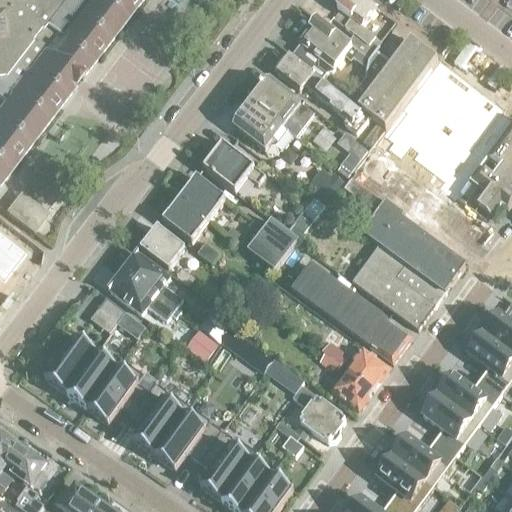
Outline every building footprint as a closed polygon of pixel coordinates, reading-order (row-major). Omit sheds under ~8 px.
[(0,190),(144,0),(0,0),(0,100),(6,105),(0,113),(0,190)] [(338,0),(344,4),(338,12),(355,25),(349,33),(354,37),(347,47),(354,51),(353,52),(370,65),(377,56),(377,57),(381,52),(379,50),(382,46),(378,43),(364,32),(378,13),(361,0),(338,0)] [(305,51),(295,62),(323,83),(327,78),(328,78),(332,76),(333,77),(346,61),(351,65),(354,62),(367,73),(367,76),(368,77),(370,65),(353,52),(352,53),(318,26),(302,48),(305,51)] [(370,65),(368,77),(368,79),(368,81),(351,104),(371,119),(370,121),(388,135),(439,65),(438,64),(411,44),(392,68),(377,57),(377,56),(370,65)] [(305,91),(316,99),(326,85),(323,83),(295,62),(292,60),(278,78),(301,96),(305,91)] [(511,128),(511,118),(439,65),(388,135),(380,146),(390,153),(385,160),(398,169),(408,156),(416,162),(411,169),(442,191),(437,197),(453,209),(471,185),(511,128)] [(326,85),(316,99),(348,124),(345,128),(357,137),(370,121),(371,119),(351,104),(326,85)] [(271,87),(254,111),(284,134),(284,132),(301,110),(271,87)] [(236,133),(266,156),(268,157),(272,158),(279,157),(283,155),(294,140),(284,132),(284,134),(254,111),(236,133)] [(319,132),(327,122),(315,113),(307,123),(319,132)] [(378,143),(385,134),(377,128),(370,137),(378,143)] [(511,128),(471,185),(488,198),(479,211),(493,221),(502,209),(509,214),(511,209),(511,128)] [(351,154),(341,170),(350,176),(367,149),(345,135),(339,146),(351,154)] [(260,191),(267,182),(224,149),(205,174),(237,198),(249,183),(260,191)] [(331,180),(328,177),(316,192),(319,195),(317,198),(329,207),(345,187),(333,177),(331,180)] [(197,183),(181,205),(210,228),(227,206),(197,183)] [(353,288),(419,336),(467,270),(403,223),(404,221),(353,183),(345,194),(379,218),(364,238),(381,251),(353,288)] [(7,210),(34,235),(50,217),(24,193),(7,210)] [(313,202),(287,237),(298,246),(325,210),(313,202)] [(194,249),(210,228),(181,205),(164,227),(194,249)] [(285,267),(300,248),(298,247),(298,246),(287,237),(284,235),(272,226),(249,257),(276,276),(284,265),(285,267)] [(26,254),(0,234),(0,279),(4,282),(26,254)] [(170,275),(185,254),(158,234),(142,255),(170,275)] [(212,268),(219,258),(205,247),(198,257),(212,268)] [(125,277),(179,319),(181,315),(178,313),(183,306),(165,292),(172,283),(139,258),(125,277)] [(413,344),(312,269),(312,270),(293,295),(394,369),(413,344)] [(196,282),(183,272),(176,280),(189,290),(196,282)] [(179,319),(125,277),(110,296),(143,321),(149,313),(168,327),(173,320),(176,322),(179,319)] [(80,309),(94,318),(106,299),(93,290),(80,309)] [(91,324),(111,338),(119,328),(126,318),(107,303),(91,324)] [(126,318),(119,328),(125,333),(133,323),(126,318)] [(511,328),(499,319),(497,321),(494,319),(483,334),(486,336),(484,339),(511,359),(511,328)] [(208,340),(217,347),(228,330),(218,324),(208,340)] [(217,347),(208,340),(200,334),(186,352),(205,367),(219,349),(217,347)] [(479,339),(468,354),(471,357),(469,359),(489,374),(481,384),(502,400),(511,386),(511,359),(484,339),(482,342),(479,339)] [(46,384),(67,399),(97,358),(76,342),(61,362),(55,357),(49,366),(55,370),(46,384)] [(330,351),(325,358),(342,371),(347,363),(330,351)] [(67,399),(88,414),(123,365),(122,364),(117,372),(97,358),(67,399)] [(339,375),(342,371),(325,358),(319,366),(330,374),(332,370),(339,375)] [(351,377),(375,395),(390,375),(366,358),(351,377)] [(121,413),(133,421),(150,397),(139,389),(144,380),(123,365),(88,414),(109,429),(121,413)] [(375,395),(351,377),(336,398),(360,415),(375,395)] [(441,398),(438,401),(479,431),(502,400),(481,384),(473,395),(453,380),(451,383),(448,381),(438,396),(441,398)] [(133,445),(155,460),(190,411),(157,387),(150,397),(133,421),(144,429),(133,445)] [(303,392),(295,403),(299,406),(312,415),(302,428),(330,448),(331,448),(331,447),(337,447),(342,440),(341,434),(346,427),(345,426),(319,407),(321,404),(310,396),(303,392)] [(438,401),(436,403),(433,401),(423,416),(425,418),(424,421),(443,435),(435,446),(457,462),(479,431),(438,401)] [(188,459),(200,467),(223,436),(211,427),(212,427),(190,411),(155,460),(176,476),(188,459)] [(511,430),(507,428),(498,441),(508,448),(511,442),(511,430)] [(200,491),(222,507),(252,465),(230,450),(229,452),(218,444),(223,436),(200,467),(211,476),(200,491)] [(15,480),(18,482),(20,479),(16,476),(19,472),(8,464),(18,451),(1,438),(0,438),(0,497),(2,499),(6,493),(15,480)] [(283,451),(289,456),(297,446),(291,440),(283,451)] [(408,441),(406,445),(403,443),(392,457),(395,459),(393,462),(434,492),(457,462),(435,446),(429,455),(408,441)] [(297,446),(289,456),(296,461),(304,451),(297,446)] [(20,479),(18,482),(30,491),(18,508),(24,511),(30,511),(41,497),(38,495),(48,482),(43,479),(47,472),(18,451),(8,464),(19,472),(16,476),(20,479)] [(396,511),(419,511),(434,492),(393,462),(391,465),(388,463),(377,477),(380,480),(378,482),(398,497),(390,507),(396,511)] [(222,507),(229,511),(249,511),(272,480),(252,465),(222,507)] [(484,481),(490,486),(497,477),(491,472),(484,481)] [(272,480),(249,511),(281,511),(294,495),(272,480)] [(476,491),(483,496),(490,486),(484,481),(476,491)] [(103,511),(104,511),(76,492),(70,502),(64,498),(56,511),(57,511),(103,511)] [(396,511),(390,507),(386,511),(374,511),(362,503),(360,506),(357,504),(351,511),(396,511)]
